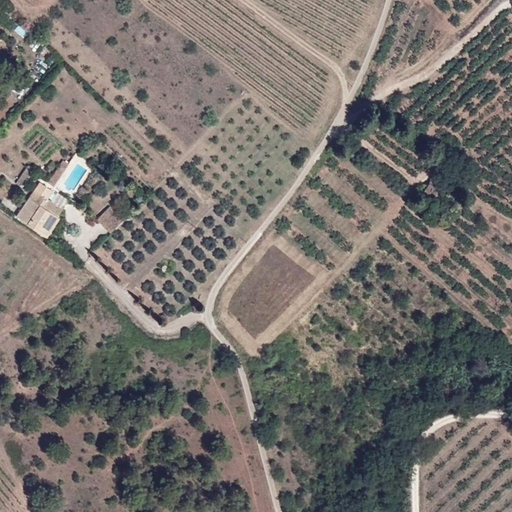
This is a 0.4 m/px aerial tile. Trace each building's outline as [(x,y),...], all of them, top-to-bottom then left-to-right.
[(60,164),(66,169),(69,163),(64,159),(60,164)] [(28,164),(17,182),(23,186),(35,168),(28,164)] [(54,186),(66,169),(60,164),(48,181),(54,186)] [(437,174),(424,192),(441,204),(447,195),(443,191),(449,183),(437,174)] [(41,181),(16,216),(46,237),(59,217),(58,216),(63,209),(46,198),(51,193),(52,190),(41,181)] [(66,203),(51,193),(46,198),(63,209),(66,203)] [(123,220),(110,206),(98,218),(111,232),(123,220)]
